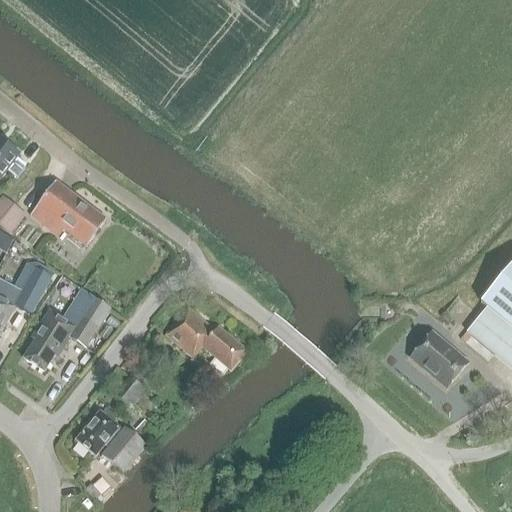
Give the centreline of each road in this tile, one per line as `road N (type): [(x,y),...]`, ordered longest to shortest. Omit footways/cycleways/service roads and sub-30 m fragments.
road 1 (residential): [(28,442),(55,426),(169,287),(188,277),(214,282),(268,322)]
road 2 (residential): [(0,109),(193,251)]
road 3 (residential): [(386,428),(268,322)]
